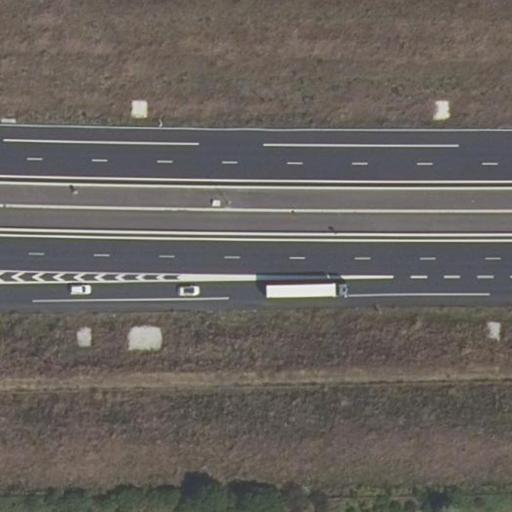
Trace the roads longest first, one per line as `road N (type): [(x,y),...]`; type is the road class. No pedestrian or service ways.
road 1 (track): [(0,56),(511,69)]
road 2 (trunk): [(511,157),(0,151)]
road 3 (trunk): [(0,252),(400,276)]
road 4 (trunk): [(0,292),(400,276)]
